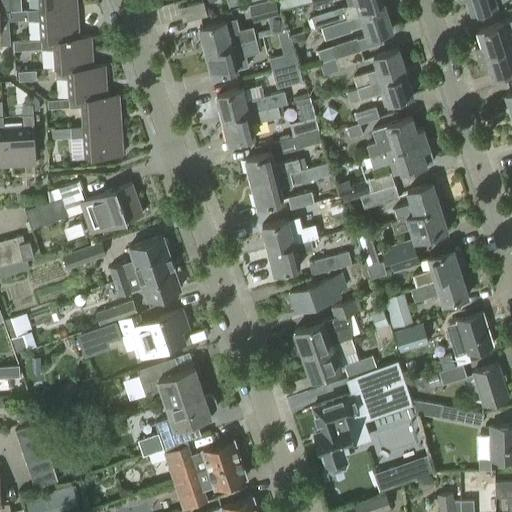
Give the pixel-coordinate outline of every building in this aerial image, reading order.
[(0,0),(0,44),(11,43),(10,20),(9,10),(17,10),(22,9),(21,0),(0,0)] [(39,0),(40,8),(77,6),(77,4),(73,4),(73,0),(39,0)] [(188,0),(190,4),(179,7),(183,21),(206,15),(202,0),(188,0)] [(267,17),(278,14),(280,13),(279,11),(275,0),(267,0),(248,5),(252,20),(267,17)] [(354,0),(356,3),(332,11),(336,22),(385,7),(382,0),(354,0)] [(460,0),(467,0),(471,12),(497,4),(495,0),(460,0)] [(40,18),(41,36),(79,35),(79,33),(75,33),(74,7),(77,7),(77,6),(40,8),(27,9),(28,19),(40,18)] [(385,7),(336,22),(346,19),(350,30),(363,26),(367,38),(392,30),(385,7)] [(17,10),(9,10),(10,20),(18,19),(17,10)] [(225,21),(199,27),(205,51),(244,42),(255,39),(252,28),(228,34),(225,21)] [(481,44),(475,46),(478,56),(511,45),(511,32),(506,35),(503,23),(477,31),(481,44)] [(54,47),(55,67),(93,64),(93,62),(89,62),(88,36),(91,36),(91,34),(79,35),(41,36),(42,48),(54,47)] [(324,52),(318,54),(321,63),(360,50),(356,38),(333,46),(334,49),(323,52),(324,52)] [(244,42),(205,51),(212,75),(237,68),(235,57),(258,51),(255,39),(244,42)] [(15,50),(29,49),(28,40),(14,41),(15,50)] [(511,45),(478,56),(481,66),(488,64),(492,78),(511,71),(511,45)] [(377,69),(353,77),(357,88),(406,72),(398,49),(373,57),(377,69)] [(321,64),(319,64),(323,75),(340,70),(364,62),(360,50),(321,63),(321,64)] [(269,59),(272,70),(297,64),(295,53),(269,59)] [(68,76),(69,95),(107,93),(107,91),(103,91),(102,65),(105,65),(105,63),(93,64),(55,67),(56,77),(68,76)] [(302,82),(301,76),(297,64),(272,70),(276,88),(302,82)] [(19,71),(20,80),(32,80),(32,70),(19,71)] [(357,90),(345,93),(349,104),(384,92),(387,104),(413,95),(406,72),(357,88),(357,90)] [(242,87),(216,94),(222,118),(278,104),(287,102),(284,89),(264,95),(261,84),(243,89),(242,87)] [(82,105),(83,125),(121,122),(121,121),(117,121),(116,94),(119,94),(119,92),(107,93),(69,95),(70,106),(82,105)] [(59,98),(48,99),(48,100),(49,107),(59,106),(59,98)] [(24,125),(4,127),(7,165),(8,164),(8,161),(35,159),(35,163),(36,163),(32,104),(23,104),(24,125)] [(278,104),(222,118),(228,142),(254,135),(251,123),(281,115),(278,104)] [(377,107),(355,114),(359,124),(380,117),(377,107)] [(316,117),(290,124),(293,136),(294,136),(319,130),(316,117)] [(380,117),(359,124),(347,128),(351,138),(383,127),(380,117)] [(389,137),(366,144),(370,156),(419,140),(419,141),(425,138),(422,128),(415,130),(411,117),(386,125),(389,137)] [(121,122),(83,125),(71,126),(52,128),(52,137),(84,135),(85,156),(123,153),(123,150),(119,151),(118,124),(121,124),(121,122)] [(293,136),(273,141),(276,153),(297,148),(294,136),(293,136)] [(373,167),(390,162),(394,174),(433,161),(425,138),(419,141),(419,140),(370,156),(373,167)] [(271,152),(245,158),(251,182),(307,168),(304,158),(298,159),(298,158),(284,162),(274,165),(271,152)] [(307,168),(251,182),(257,206),(283,199),(280,187),(332,174),(329,162),(307,168)] [(390,171),(366,179),(370,192),(395,184),(390,171)] [(366,179),(351,184),(355,197),(360,195),(370,192),(366,179)] [(132,182),(81,199),(91,230),(143,212),(138,198),(132,182)] [(410,203),(394,208),(398,219),(439,206),(432,183),(407,191),(410,203)] [(370,192),(360,195),(364,207),(398,196),(395,184),(370,192)] [(312,190),(289,196),(292,207),(315,201),(312,190)] [(62,196),(25,208),(32,227),(68,214),(62,196)] [(439,206),(398,219),(391,222),(394,233),(410,228),(413,239),(421,237),(422,238),(447,230),(439,206)] [(288,219),(262,225),(268,249),(294,243),(288,219)] [(315,226),(301,229),(304,240),(318,237),(315,226)] [(23,232),(17,234),(19,242),(25,240),(23,232)] [(23,258),(19,242),(17,234),(5,237),(12,261),(23,258)] [(134,258),(110,265),(115,279),(172,260),(168,247),(169,244),(167,238),(164,238),(163,234),(130,245),(134,258)] [(0,263),(12,261),(5,237),(0,238),(0,263)] [(294,243),(268,249),(274,273),(300,266),(297,254),(321,248),(318,237),(304,240),(294,243)] [(34,254),(30,239),(25,240),(19,242),(23,258),(34,254)] [(382,249),(362,255),(365,266),(385,260),(390,258),(415,250),(412,239),(382,249)] [(101,241),(63,254),(68,266),(105,253),(101,241)] [(459,247),(453,248),(428,257),(432,269),(413,275),(416,286),(461,271),(458,264),(464,262),(459,247)] [(415,250),(390,258),(394,271),(419,262),(415,250)] [(350,251),(310,261),(313,274),(353,264),(352,263),(361,261),(359,252),(350,255),(350,251)] [(27,258),(0,264),(0,277),(30,269),(27,258)] [(172,260),(115,279),(120,293),(143,286),(147,298),(181,287),(180,284),(181,281),(179,275),(177,274),(172,260)] [(416,286),(412,287),(416,300),(439,293),(443,303),(468,295),(461,271),(416,286)] [(341,273),(290,291),(296,310),(340,296),(338,289),(345,287),(341,273)] [(387,313),(407,308),(403,294),(383,300),(387,313)] [(133,299),(96,311),(100,323),(137,311),(133,299)] [(324,320),(294,330),(303,355),(351,337),(343,315),(357,311),(353,300),(332,307),(336,317),(324,321),(324,320)] [(139,312),(78,332),(84,349),(82,349),(84,356),(108,348),(106,340),(122,335),(127,349),(137,346),(140,356),(186,341),(176,310),(142,321),(139,312)] [(13,332),(31,325),(26,311),(8,317),(13,332)] [(482,311),(456,320),(466,352),(492,344),(482,311)] [(423,322),(395,330),(401,349),(429,340),(423,322)] [(23,333),(11,337),(16,352),(28,348),(23,333)] [(351,337),(303,355),(311,379),(341,369),(337,356),(355,350),(351,337)] [(454,367),(450,354),(438,358),(442,370),(454,367)] [(372,356),(344,366),(348,377),(365,371),(376,367),(372,356)] [(165,359),(138,369),(146,394),(162,389),(166,402),(202,390),(194,365),(170,373),(165,359)] [(498,363),(472,371),(482,403),(508,395),(498,363)] [(442,370),(427,375),(431,385),(443,381),(443,383),(466,376),(463,364),(454,367),(442,370)] [(22,375),(21,365),(1,366),(1,377),(22,375)] [(171,416),(155,421),(164,447),(186,439),(192,437),(187,423),(211,414),(210,412),(212,412),(213,410),(215,409),(215,408),(216,406),(216,405),(216,403),(216,402),(216,401),(216,400),(215,399),(215,398),(213,396),(212,395),(210,394),(209,394),(208,394),(206,394),(204,394),(202,390),(166,402),(171,416)] [(353,393),(313,406),(320,429),(315,431),(322,452),(323,452),(327,463),(332,466),(345,462),(346,457),(345,452),(353,449),(352,446),(354,446),(345,418),(359,413),(353,393)] [(441,404),(438,417),(480,426),(483,413),(441,404)] [(42,433),(38,422),(15,430),(19,441),(42,433)] [(511,423),(489,424),(490,458),(511,457),(511,423)] [(46,445),(42,433),(19,441),(23,453),(46,445)] [(186,439),(164,447),(163,447),(174,479),(178,478),(240,457),(234,438),(202,449),(203,450),(191,454),(186,439)] [(50,456),(46,445),(23,453),(27,464),(50,456)] [(54,468),(50,456),(27,464),(31,476),(54,468)] [(427,456),(409,459),(411,474),(430,470),(427,456)] [(240,457),(178,478),(187,506),(211,499),(207,488),(214,485),(215,487),(246,476),(240,457)] [(58,479),(54,468),(31,476),(35,487),(58,479)] [(511,479),(495,481),(495,496),(507,496),(507,510),(511,509),(511,479)] [(51,495),(26,501),(29,511),(48,511),(78,504),(73,486),(50,492),(51,495)] [(454,511),(452,493),(438,494),(439,511),(454,511)] [(385,494),(355,505),(357,511),(377,511),(390,508),(385,494)] [(258,511),(252,495),(201,511),(258,511)] [(473,500),(461,500),(460,511),(494,511),(495,510),(473,510),(473,500)]
